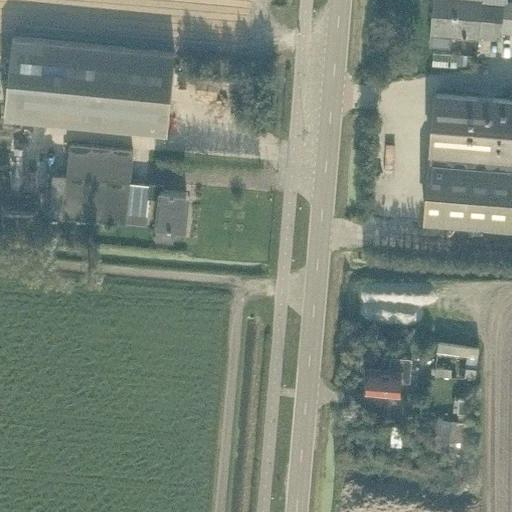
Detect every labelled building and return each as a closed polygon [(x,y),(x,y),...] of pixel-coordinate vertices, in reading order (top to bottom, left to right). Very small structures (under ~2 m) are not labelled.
[(511,0),(435,0),(435,9),(433,9),(430,41),(449,42),(450,29),(479,32),(481,0),(504,0),(504,19),(502,19),(501,24),(504,24),(503,25),(511,25),(511,0)] [(165,132),(174,49),(10,34),(3,116),(165,132)] [(461,55),(461,45),(438,46),(439,56),(461,55)] [(511,96),(463,92),(437,90),(426,218),(511,225),(511,96)] [(68,167),(63,213),(125,219),(126,206),(147,208),(149,192),(161,194),(158,221),(156,236),(173,237),(174,231),(174,226),(174,223),(184,224),(187,188),(163,186),(163,183),(128,179),(132,146),(70,141),(68,167)] [(479,351),(480,341),(438,337),(437,347),(479,351)] [(410,378),(412,355),(391,353),(390,366),(369,364),(367,388),(399,390),(400,377),(410,378)] [(474,420),(440,415),(436,446),(470,451),(474,420)]
